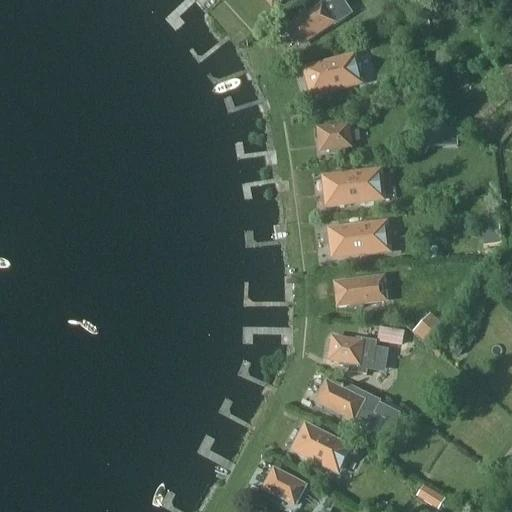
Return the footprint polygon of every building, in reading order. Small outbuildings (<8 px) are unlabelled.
[(298,49),(306,44),(327,31),(335,26),(335,27),(353,15),(343,0),(316,0),(304,8),(307,12),(295,20),(284,27),(298,49)] [(357,85),(351,57),(301,69),(307,96),(357,85)] [(445,69),(443,64),(426,68),(428,79),(440,77),(446,75),(445,69)] [(346,151),(353,150),(352,143),(360,142),(359,131),(351,132),(350,125),(317,128),(319,155),(329,153),(330,157),(346,155),(346,151)] [(407,149),(419,133),(413,128),(400,144),(407,149)] [(429,132),(429,144),(454,144),(453,132),(429,132)] [(323,183),(326,209),(352,206),(381,203),(378,177),(323,183)] [(498,214),(484,215),(486,241),(500,240),(498,214)] [(327,231),(330,257),(384,253),(382,226),(327,231)] [(336,310),(371,306),(370,299),(385,297),(384,285),(369,287),(368,279),(333,283),(336,310)] [(442,327),(431,316),(417,331),(429,342),(442,327)] [(380,328),(378,343),(403,347),(405,332),(380,328)] [(357,341),(332,337),(328,363),(340,364),(339,367),(352,369),(351,374),(367,376),(369,363),(374,364),(377,342),(358,339),(357,341)] [(468,347),(459,340),(452,348),(461,356),(468,347)] [(325,380),(314,404),(352,422),(351,423),(371,433),(379,417),(395,426),(401,415),(380,404),(381,402),(350,386),(348,390),(337,384),(336,386),(325,380)] [(331,471),(344,445),(298,422),(285,447),(331,471)] [(296,510),(307,487),(273,468),(262,491),(296,510)] [(432,488),(426,503),(440,509),(447,494),(432,488)] [(372,511),(373,511),(397,511),(378,501),(372,511)]
